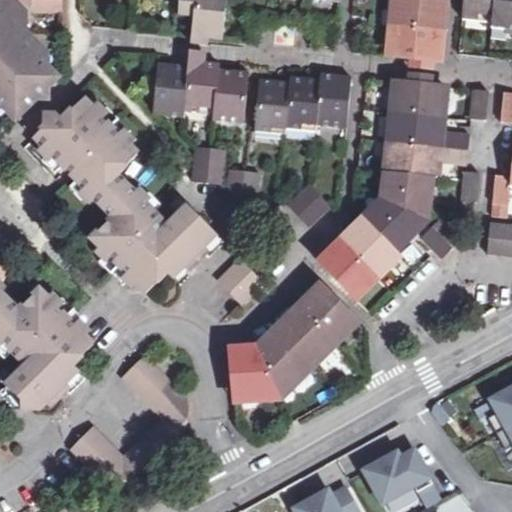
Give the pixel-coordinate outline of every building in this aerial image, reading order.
[(0,0),(0,106),(4,111),(16,122),(18,121),(59,81),(40,62),(46,56),(18,26),(30,15),(61,14),(60,0),(0,0)] [(193,31),(224,34),(227,0),(181,0),(180,15),(195,17),(193,31)] [(445,2),(421,0),(399,0),(399,12),(396,43),(394,58),(438,63),(439,54),(440,47),(434,46),(435,32),(436,18),(443,18),(445,2)] [(463,0),(462,14),(462,20),(476,22),(476,15),(493,17),(494,0),(463,0)] [(511,0),(494,0),(493,17),(492,24),(506,26),(506,31),(511,31),(511,0)] [(389,42),(396,43),(399,12),(392,11),(389,42)] [(476,15),(476,22),(492,24),(493,17),(476,15)] [(193,38),(224,41),(224,34),(193,31),(193,38)] [(396,43),(389,42),(388,58),(394,58),(396,43)] [(189,69),(185,114),(201,116),(202,110),(216,111),(219,72),(220,66),(205,64),(204,70),(189,69)] [(185,114),(189,69),(174,67),(173,74),(159,73),(157,88),(148,98),(156,106),(161,112),(185,114)] [(216,111),(215,118),(230,120),(230,125),(245,127),(248,86),(248,81),(234,80),(234,73),(219,72),(216,111)] [(234,73),(234,80),(248,81),(249,75),(234,73)] [(320,77),(320,82),(316,129),(332,131),(333,124),(346,126),(351,80),(335,78),(320,77)] [(290,79),(289,85),(286,125),(302,127),(316,129),(320,82),(303,80),(290,79)] [(275,83),(274,89),(259,87),(256,128),(271,129),(286,131),(286,125),(289,85),(275,83)] [(442,119),(444,104),(445,89),(401,84),(395,84),(393,99),(391,114),(436,119),(442,119)] [(488,94),(473,92),(470,120),(485,122),(488,94)] [(501,123),(511,124),(511,96),(504,96),(501,123)] [(140,192),(135,196),(118,178),(139,158),(129,148),(93,110),(84,102),(63,122),(58,117),(35,139),(44,148),(39,153),(58,173),(63,167),(84,147),(98,161),(76,182),(71,187),(90,207),(96,201),(114,220),(93,240),(102,249),(135,284),(145,295),(159,282),(167,274),(173,279),(217,236),(189,208),(167,230),(147,250),(133,236),(153,216),(159,210),(140,192)] [(99,105),(93,110),(129,148),(135,143),(99,105)] [(185,121),(185,114),(161,112),(156,106),(155,117),(185,121)] [(436,119),(391,114),(388,144),(469,151),(471,136),(461,135),(441,134),(442,119),(436,119)] [(333,124),(332,131),(345,132),(346,126),(333,124)] [(423,178),(430,178),(431,164),(468,167),(469,151),(388,144),(385,174),(423,178)] [(76,182),(98,161),(84,147),(63,167),(67,172),(76,182)] [(209,184),(224,186),(227,153),(212,152),(211,157),(196,155),(195,164),(193,182),(209,184)] [(227,200),(258,203),(260,175),(230,172),(229,186),(227,200)] [(389,203),(418,218),(421,193),(423,178),(385,174),(383,188),(391,190),(389,203)] [(462,203),(476,204),(479,176),(465,174),(464,182),(462,203)] [(492,205),(492,211),(508,212),(510,193),(511,185),(511,179),(496,177),(492,205)] [(309,227),(329,207),(319,197),(309,186),(288,207),(309,227)] [(382,200),(389,203),(391,190),(383,188),(382,200)] [(418,218),(424,223),(425,222),(428,194),(421,193),(418,218)] [(389,203),(382,200),(374,208),(379,214),(389,203)] [(389,248),(400,237),(418,218),(389,203),(379,214),(374,208),(362,221),(389,248)] [(153,216),(133,236),(147,250),(167,230),(153,216)] [(400,237),(405,242),(424,223),(418,218),(400,237)] [(461,239),(458,235),(441,219),(431,230),(421,242),(434,255),(441,261),(461,239)] [(320,264),(351,295),(361,285),(366,289),(387,268),(382,263),(394,253),(389,248),(362,221),(351,232),(356,237),(336,257),(331,252),(320,264)] [(487,255),(511,257),(511,227),(490,226),(487,255)] [(331,252),(336,257),(356,237),(351,232),(331,252)] [(173,279),(179,285),(223,242),(217,236),(173,279)] [(400,237),(389,248),(394,253),(405,242),(400,237)] [(130,289),(135,284),(102,249),(97,254),(130,289)] [(382,263),(387,268),(398,257),(394,253),(382,263)] [(241,261),(219,283),(240,304),(261,282),(241,261)] [(330,278),(322,287),(339,303),(348,295),(330,278)] [(0,348),(9,358),(14,353),(29,367),(8,387),(29,410),(41,410),(56,395),(61,401),(83,379),(82,378),(77,373),(72,368),(94,346),(86,337),(92,332),(55,295),(50,300),(41,292),(20,313),(3,296),(8,291),(0,282),(0,348)] [(351,295),(356,300),(366,289),(361,285),(351,295)] [(304,313),(335,345),(346,335),(341,330),(352,319),(320,288),(310,298),(315,303),(304,313)] [(315,303),(310,298),(289,319),(294,323),(304,313),(315,303)] [(278,330),(309,361),(319,351),(324,356),(335,345),(304,313),(294,323),(289,319),(278,330)] [(341,330),(346,335),(357,324),(352,319),(341,330)] [(256,345),(277,392),(309,361),(278,330),(267,339),(256,345)] [(230,352),(234,396),(277,392),(256,345),(245,350),(230,352)] [(309,361),(314,366),(324,356),(319,351),(309,361)] [(103,482),(145,484),(186,443),(187,400),(145,358),(124,378),(165,420),(123,461),(92,430),(71,450),(103,482)] [(277,392),(280,399),(314,366),(309,361),(277,392)] [(499,414),(488,419),(497,437),(511,428),(511,390),(492,402),(499,414)] [(234,396),(235,404),(280,399),(277,392),(234,396)] [(450,422),(438,406),(434,408),(432,415),(442,428),(450,422)] [(511,428),(497,437),(506,453),(511,449),(511,428)] [(397,454),(365,472),(383,505),(416,487),(419,493),(432,485),(415,452),(401,460),(397,454)] [(329,492),(295,511),(358,511),(346,491),(332,498),(329,492)] [(440,511),(469,511),(463,495),(438,504),(440,511)]
